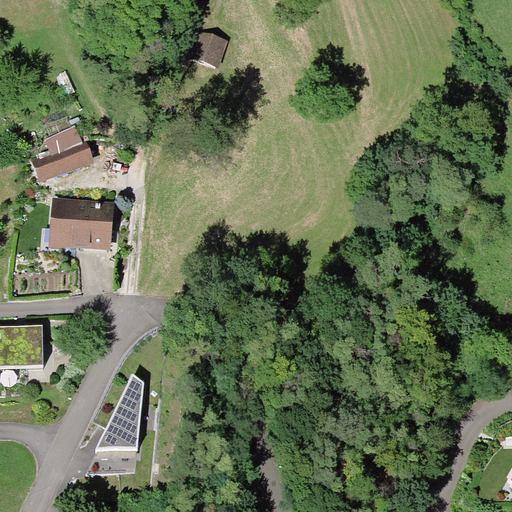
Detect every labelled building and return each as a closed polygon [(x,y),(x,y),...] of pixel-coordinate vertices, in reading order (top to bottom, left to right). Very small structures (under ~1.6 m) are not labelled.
[(199,31),(189,60),(218,70),(228,41),(199,31)] [(45,141),(52,156),(82,143),(75,127),(45,141)] [(34,164),(41,183),(93,165),(87,145),(34,164)] [(53,198),(50,249),(111,252),(112,225),(113,201),(53,198)] [(0,370),(44,370),(43,328),(0,328),(0,370)] [(133,377),(87,476),(136,472),(145,386),(133,377)]
